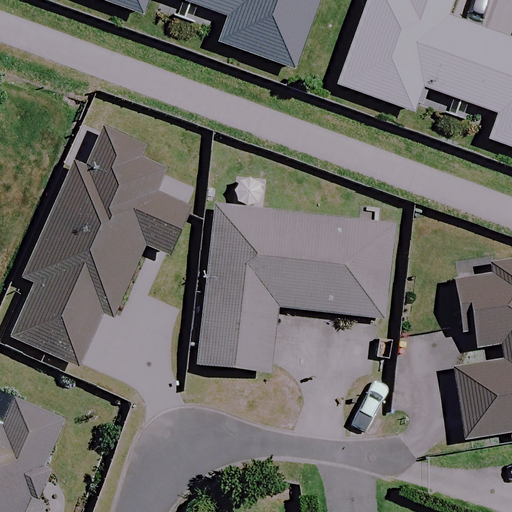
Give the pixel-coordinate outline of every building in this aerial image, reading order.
[(78,0),(144,24),(152,0),(166,0),(218,18),(208,47),(286,74),(312,0),(78,0)] [(511,43),(450,21),(456,3),(446,0),(375,0),(343,89),(414,115),(423,91),(499,119),(491,142),(511,149),(511,43)] [(168,164),(105,135),(87,174),(73,168),(24,278),(38,285),(13,340),(77,369),(99,320),(111,325),(146,248),(168,258),(189,212),(153,196),(168,164)] [(236,181),(232,214),(217,212),(200,369),(273,377),(280,311),(390,322),(399,231),(264,217),(267,185),(236,181)] [(511,277),(456,286),(465,340),(475,338),(480,370),(454,374),(457,396),(465,449),(511,441),(511,277)] [(24,511),(64,421),(0,393),(0,511),(24,511)]
